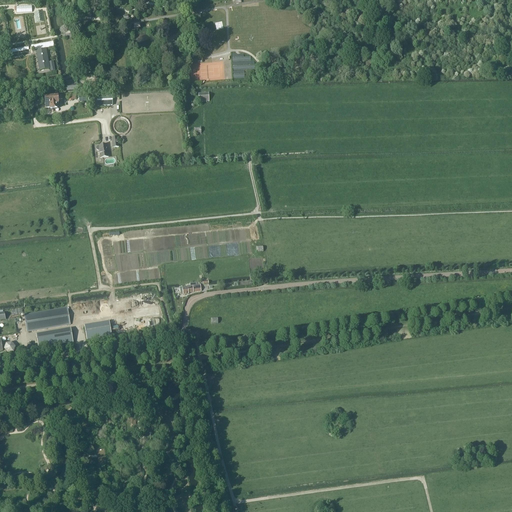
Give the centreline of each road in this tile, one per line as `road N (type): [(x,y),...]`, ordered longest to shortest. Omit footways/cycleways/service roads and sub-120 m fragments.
road 1 (unclassified): [(0,367),(178,338),(188,305),(211,293),(511,270)]
road 2 (track): [(70,309),(69,294),(100,289),(89,230),(258,212),(259,219),(511,210)]
road 3 (track): [(511,308),(0,388)]
road 4 (track): [(511,369),(255,396),(204,380)]
road 5 (track): [(432,511),(424,477),(235,502),(236,510)]
road 6 (track): [(235,502),(195,335),(182,332)]
